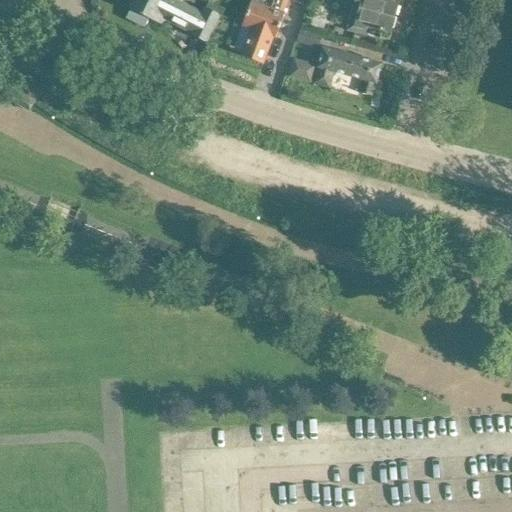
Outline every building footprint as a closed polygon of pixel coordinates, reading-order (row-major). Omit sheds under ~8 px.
[(130,10),(126,18),(144,27),(149,19),(162,26),(167,15),(195,29),(191,35),(207,43),(221,16),(219,15),(224,6),(211,0),(210,0),(206,8),(204,7),(202,11),(179,0),(133,0),(129,9),(130,10)] [(252,29),(241,56),(262,64),(273,38),(275,39),(285,13),(284,13),(288,0),(269,0),(267,6),(252,1),(242,26),(252,29)] [(355,0),(354,5),(353,5),(346,31),(365,36),(368,27),(390,33),(398,4),(388,1),(388,0),(355,0)] [(300,30),(297,42),(320,48),(323,36),(300,30)] [(288,77),(315,84),(329,88),(333,72),(362,80),(358,93),(373,97),(381,65),(322,49),(318,66),(293,60),(288,77)] [(21,94),(15,103),(29,112),(34,103),(21,94)]
